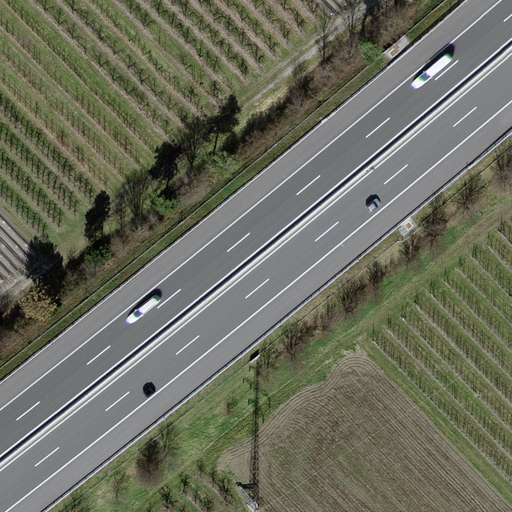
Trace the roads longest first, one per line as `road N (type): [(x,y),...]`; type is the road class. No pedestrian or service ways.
road 1 (motorway): [(511,13),(0,431)]
road 2 (motorway): [(0,493),(511,76)]
